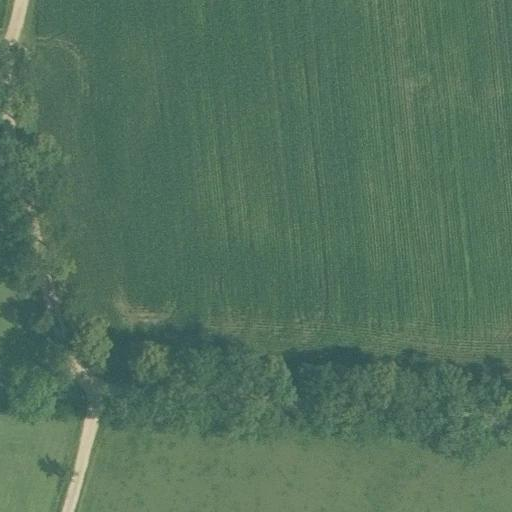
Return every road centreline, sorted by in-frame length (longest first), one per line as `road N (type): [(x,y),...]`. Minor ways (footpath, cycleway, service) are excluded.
road 1 (track): [(0,69),(58,331),(85,384),(511,422)]
road 2 (track): [(64,511),(100,391)]
